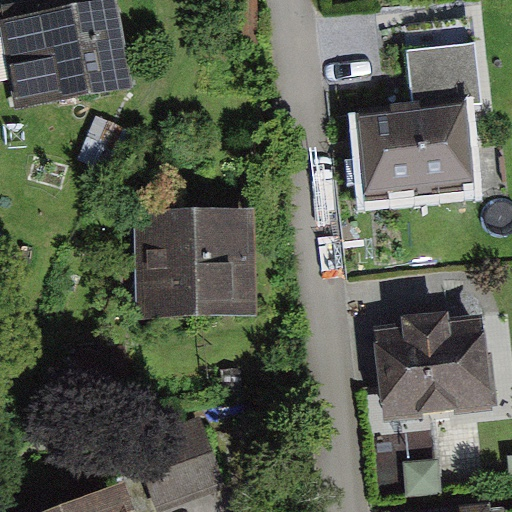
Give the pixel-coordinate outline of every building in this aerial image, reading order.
[(6,28),(0,29),(0,34),(15,117),(65,108),(87,104),(93,103),(133,96),(117,8),(78,15),(72,17),(6,28)] [(470,112),(370,119),(375,200),(476,194),(470,112)] [(257,218),(144,220),(146,318),(259,316),(257,218)] [(495,318),(383,326),(390,423),(501,416),(495,318)] [(203,429),(148,446),(168,511),(223,493),(203,429)] [(137,511),(132,498),(89,511),(137,511)]
